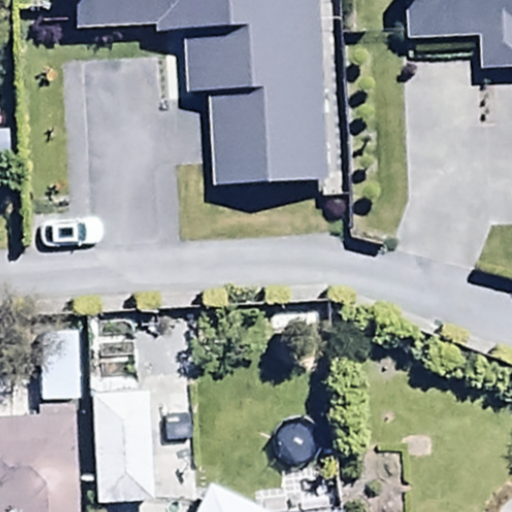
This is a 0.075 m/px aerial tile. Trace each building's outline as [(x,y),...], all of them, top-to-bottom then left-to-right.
[(214,184),(327,179),(319,0),(67,0),(69,30),(142,27),(143,33),(184,31),(187,98),(211,97),(214,184)] [(480,69),(511,67),(511,0),(406,0),(408,42),(478,39),(480,69)] [(73,332),(33,333),(35,404),(75,403),(73,332)] [(141,391),(86,394),(91,507),(145,504),(141,391)] [(73,511),(68,406),(31,408),(32,415),(0,416),(0,511),(73,511)] [(258,511),(199,486),(187,511),(258,511)]
